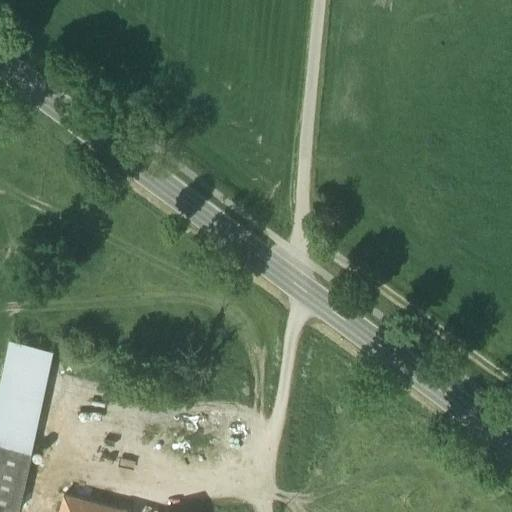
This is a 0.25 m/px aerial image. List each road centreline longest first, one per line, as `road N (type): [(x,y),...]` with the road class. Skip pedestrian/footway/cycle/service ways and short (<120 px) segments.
road 1 (tertiary): [(299,289),(0,65)]
road 2 (residential): [(323,0),(299,289)]
road 3 (tertiary): [(511,447),(299,289)]
road 4 (track): [(302,245),(359,273),(511,389)]
road 5 (residential): [(299,289),(270,511)]
